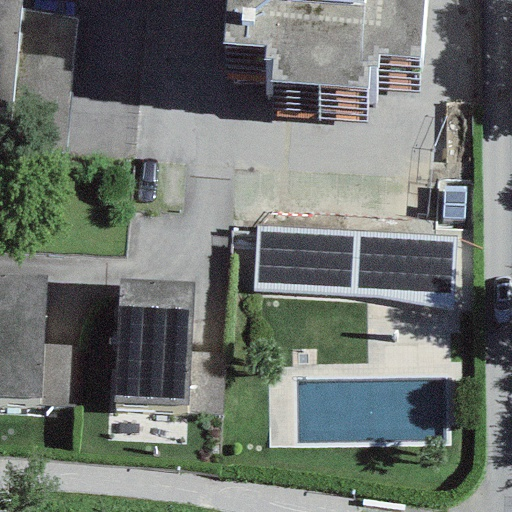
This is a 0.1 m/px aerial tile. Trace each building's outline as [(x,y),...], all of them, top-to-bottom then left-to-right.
[(227,0),(223,70),(265,72),(265,85),(272,85),(271,108),(365,113),(366,93),(377,94),(378,83),(420,85),(425,0),(227,0)] [(0,130),(10,131),(19,9),(0,7),(0,130)] [(458,241),(255,229),(253,294),(386,303),(452,314),(458,241)] [(61,298),(0,295),(0,428),(56,430),(61,298)] [(203,305),(124,302),(120,434),(199,437),(203,305)]
